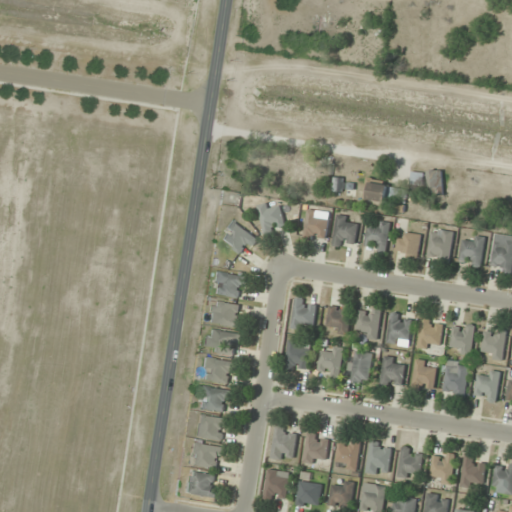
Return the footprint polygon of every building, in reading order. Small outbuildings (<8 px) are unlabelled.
[(323,8),(324,0),(301,0),(301,4),(323,8)] [(444,195),(444,170),(429,170),(429,195),(444,195)] [(342,191),(343,179),(336,178),(335,190),(342,191)] [(369,200),(397,205),(400,187),(372,182),(369,200)] [(263,205),(262,230),(283,231),(284,206),(263,205)] [(321,211),(309,210),(305,237),(327,240),(331,218),(320,216),(321,211)] [(357,217),(336,217),(336,247),(357,247),(357,217)] [(242,253),(247,245),(253,248),(259,238),(231,221),(220,239),(242,253)] [(387,252),(392,223),(380,221),(379,230),(369,228),(366,249),(387,252)] [(455,232),(433,228),(428,258),(450,262),(455,232)] [(423,235),(401,231),(397,256),(418,259),(423,235)] [(511,235),(494,234),(492,271),(511,272),(511,235)] [(483,267),(485,237),(475,237),(474,243),(462,242),(461,265),(483,267)] [(247,277),(216,272),(212,293),(243,299),(247,277)] [(293,329),(315,331),(318,301),(296,299),(293,329)] [(243,305),(212,302),(210,324),(241,327),(243,305)] [(349,336),(354,306),(331,303),(327,332),(349,336)] [(359,337),(380,337),(380,310),(359,310),(359,337)] [(410,345),(413,316),(392,314),(389,343),(410,345)] [(445,322),(424,319),(419,346),(440,350),(445,322)] [(474,355),(476,326),(455,324),(453,345),(460,346),(460,354),(474,355)] [(242,335),(207,328),(203,350),(237,357),(242,335)] [(503,361),(508,333),(487,328),(482,356),(503,361)] [(321,376),(344,376),(344,348),(321,348),(321,376)] [(354,383),(374,383),(374,353),(354,353),(354,383)] [(404,388),(405,366),(396,365),(396,357),(384,357),(383,387),(404,388)] [(232,384),(236,363),(206,358),(202,379),(232,384)] [(435,370),(428,370),(427,360),(415,361),(416,390),(437,389),(435,370)] [(445,394),(467,397),(470,366),(448,364),(445,394)] [(482,376),(475,395),(494,402),(504,375),(493,370),(489,379),(482,376)] [(204,428),(204,438),(225,440),(227,418),(200,415),(199,427),(204,428)] [(273,458),(295,460),(298,430),(276,428),(273,458)] [(338,469),(360,469),(360,439),(338,439),(338,469)] [(224,448),(195,442),(190,464),(220,470),(224,448)] [(393,444),(371,442),(368,473),(390,475),(393,444)] [(422,479),(424,450),(402,448),(399,477),(422,479)] [(432,482),(455,483),(456,455),(433,454),(432,482)] [(486,459),(465,458),(464,487),(485,488),(486,459)] [(494,492),(511,493),(511,464),(497,463),(494,492)] [(291,471),(269,470),(267,499),(289,500),(291,471)] [(217,472),(187,475),(189,497),(219,494),(217,472)] [(323,483),(301,481),(299,506),(321,508),(323,483)] [(352,511),(356,483),(334,481),(331,510),(348,511),(352,511)] [(364,493),(361,511),(384,511),(387,487),(377,486),(376,494),(364,493)] [(447,511),(450,497),(428,494),(425,511),(447,511)] [(415,511),(417,498),(396,496),(393,511),(415,511)]
